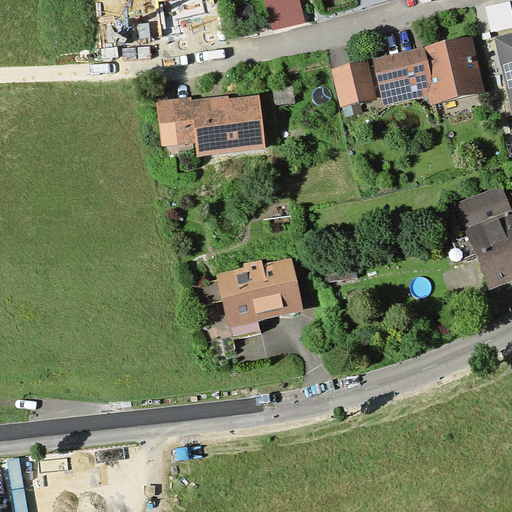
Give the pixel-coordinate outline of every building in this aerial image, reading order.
[(511,36),(502,39),(511,84),(511,36)] [(478,43),(381,64),(389,99),(391,108),(439,97),(441,108),(490,97),(478,43)] [(350,108),(389,99),(381,64),(342,73),(350,108)] [(298,90),(278,92),(279,105),(300,103),(298,90)] [(264,96),(165,106),(169,148),(205,144),(206,157),(269,150),(264,96)] [(465,208),(499,290),(511,284),(511,189),(465,208)] [(295,266),(226,280),(236,331),(305,317),(295,266)] [(356,267),(329,270),(331,284),(358,280),(356,267)]
